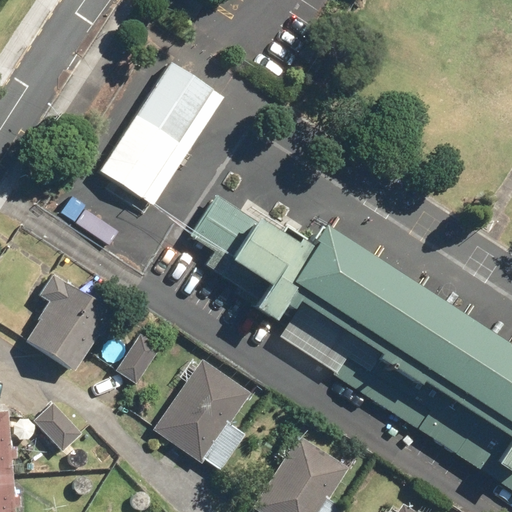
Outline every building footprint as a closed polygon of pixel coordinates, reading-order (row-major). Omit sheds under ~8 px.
[(173,60),(101,170),(147,200),(219,90),(173,60)] [(300,250),(212,194),(184,237),(208,252),(200,265),(252,298),(246,308),(268,322),(279,304),(287,309),(269,338),(511,493),(511,350),(316,225),(300,250)] [(45,302),(19,340),(68,374),(108,314),(48,274),(34,295),(45,302)] [(136,333),(111,370),(138,389),(164,352),(136,333)] [(196,359),(147,429),(197,465),(201,459),(218,470),(243,434),(227,422),(247,394),(196,359)] [(48,403),(29,420),(57,451),(76,435),(48,403)] [(9,511),(4,413),(0,413),(0,511),(9,511)] [(294,435),(247,510),(250,511),(341,511),(345,506),(327,495),(345,467),(294,435)] [(80,451),(75,450),(70,451),(67,455),(66,460),(67,465),(71,468),(76,469),(81,467),(84,464),(85,459),(83,454),(80,451)] [(82,477),(77,476),(72,477),(69,481),(68,486),(69,491),(73,494),(78,495),(83,493),(86,490),(87,485),(85,480),(82,477)] [(141,493),(136,492),(131,493),(128,497),(127,502),(128,507),(132,510),(137,511),(142,509),(145,506),(146,501),(144,496),(141,493)] [(412,511),(399,503),(393,511),(412,511)]
